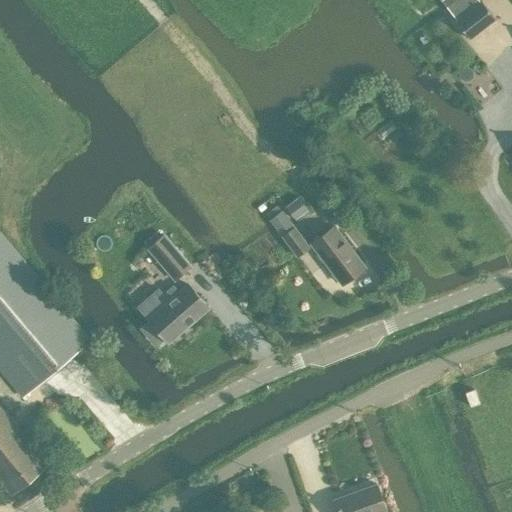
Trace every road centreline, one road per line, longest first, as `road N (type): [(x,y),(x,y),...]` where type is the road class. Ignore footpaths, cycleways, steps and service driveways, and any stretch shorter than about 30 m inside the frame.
road 1 (tertiary): [(511,277),(268,373),(59,496)]
road 2 (unclassified): [(156,511),(352,404),(511,338)]
